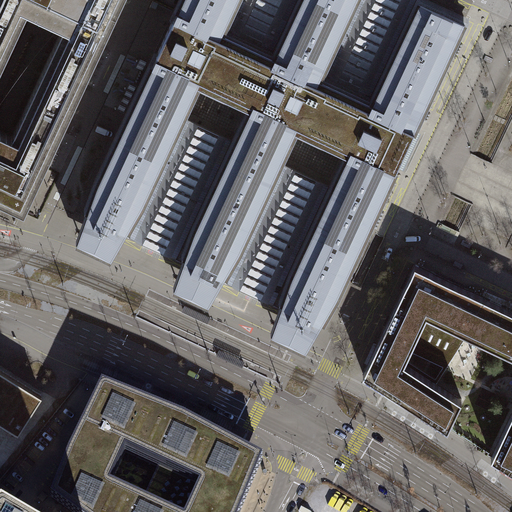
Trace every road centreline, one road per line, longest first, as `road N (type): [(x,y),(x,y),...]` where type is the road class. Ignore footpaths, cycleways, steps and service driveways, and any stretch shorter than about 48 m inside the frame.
road 1 (primary): [(312,415),(131,325),(0,279)]
road 2 (primary): [(0,307),(83,337),(304,442)]
road 3 (residential): [(397,228),(500,8)]
road 4 (primary): [(474,511),(312,415)]
road 5 (residential): [(312,415),(385,253)]
road 6 (primary): [(304,442),(422,511)]
road 7 (residential): [(511,283),(397,228)]
